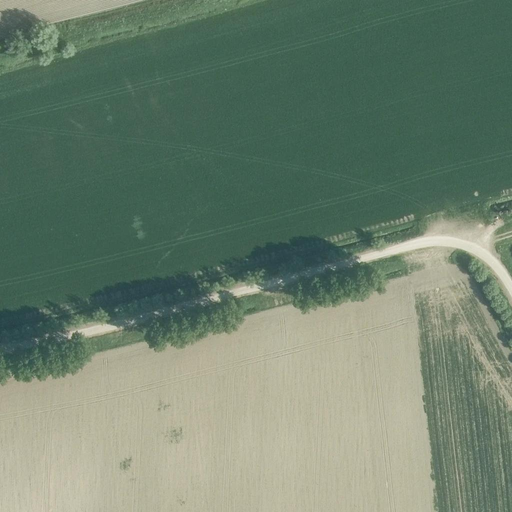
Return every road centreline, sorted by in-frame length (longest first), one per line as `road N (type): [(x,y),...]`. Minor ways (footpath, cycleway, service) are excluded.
road 1 (unclassified): [(511,291),(475,250),(425,241),(0,349)]
road 2 (track): [(0,56),(203,0)]
